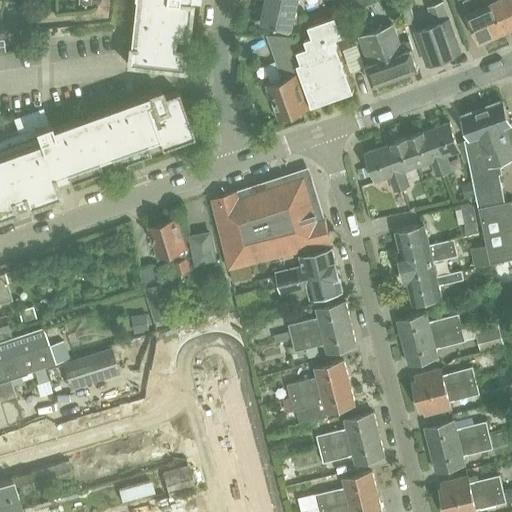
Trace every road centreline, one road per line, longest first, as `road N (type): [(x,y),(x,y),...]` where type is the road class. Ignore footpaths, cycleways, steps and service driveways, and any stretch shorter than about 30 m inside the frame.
road 1 (residential): [(328,133),(421,511)]
road 2 (residential): [(0,244),(238,164)]
road 3 (residential): [(511,64),(328,133)]
road 4 (residential): [(238,164),(222,83),(224,0)]
road 5 (residential): [(0,433),(151,381)]
